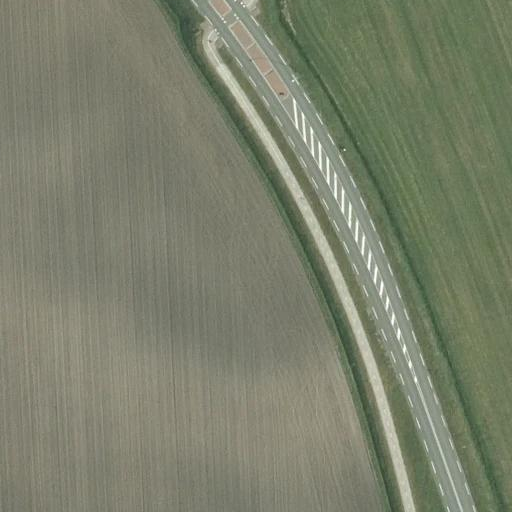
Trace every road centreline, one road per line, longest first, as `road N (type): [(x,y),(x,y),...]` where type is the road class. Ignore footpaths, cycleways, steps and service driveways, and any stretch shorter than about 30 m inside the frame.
road 1 (primary): [(197,0),(298,145),(417,389)]
road 2 (primary): [(417,389),(389,288),(336,165),(229,0)]
road 3 (primary): [(460,511),(417,389)]
